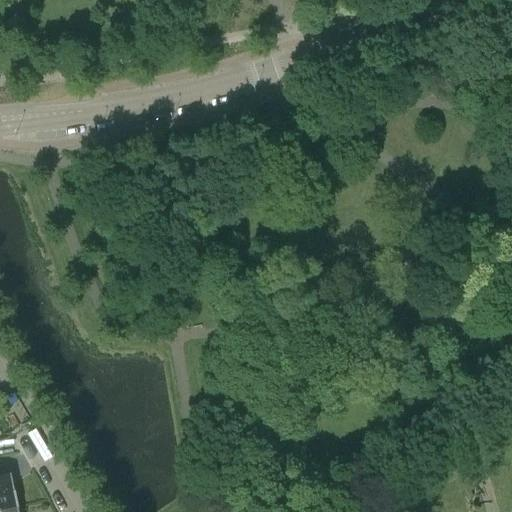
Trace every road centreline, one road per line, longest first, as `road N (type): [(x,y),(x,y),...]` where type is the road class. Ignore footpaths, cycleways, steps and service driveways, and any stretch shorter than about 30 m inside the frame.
road 1 (residential): [(0,119),(62,115),(264,71),(440,0)]
road 2 (residential): [(73,511),(0,371)]
